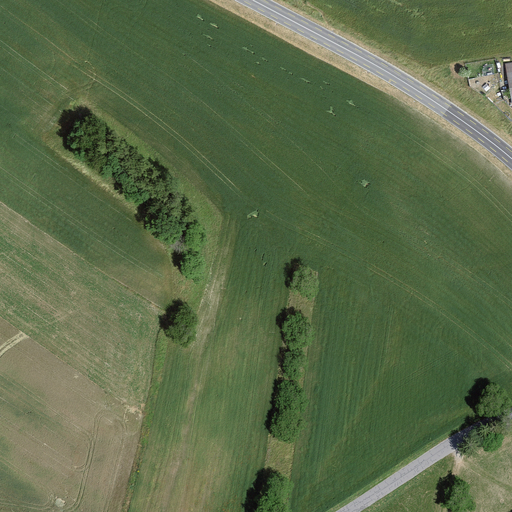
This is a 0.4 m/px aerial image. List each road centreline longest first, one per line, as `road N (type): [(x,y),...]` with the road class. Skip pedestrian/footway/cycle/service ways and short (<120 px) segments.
road 1 (primary): [(511,163),(398,85),(243,0)]
road 2 (unclassified): [(511,415),(349,511)]
